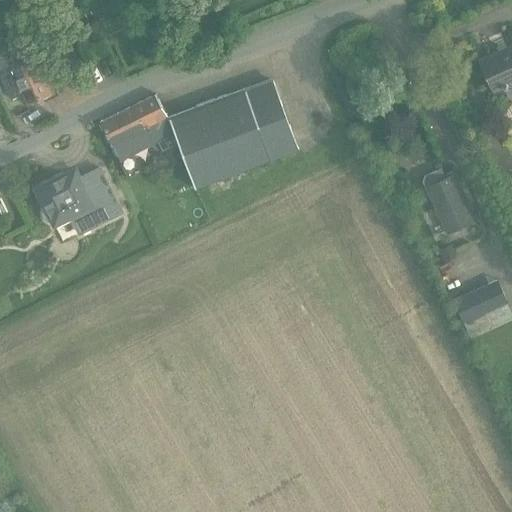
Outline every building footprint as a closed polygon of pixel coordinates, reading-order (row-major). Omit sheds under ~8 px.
[(184,22),(179,11),(170,14),(176,26),(184,22)] [(511,44),(479,60),(493,92),(503,88),(507,97),(511,94),(511,44)] [(51,93),(46,83),(54,79),(43,55),(0,75),(0,77),(10,99),(21,94),(26,105),(51,93)] [(272,81),(226,98),(225,94),(195,105),(196,109),(168,120),(175,137),(194,188),(298,149),(272,81)] [(175,137),(168,120),(166,116),(155,94),(100,121),(120,161),(166,138),(168,141),(175,137)] [(500,149),(502,167),(511,165),(511,163),(510,148),(500,149)] [(99,168),(78,178),(74,170),(36,190),(46,209),(43,213),(47,220),(52,221),(54,225),(70,217),(79,233),(121,212),(99,168)] [(446,233),(475,219),(454,174),(441,180),(437,170),(424,176),(422,181),(446,233)] [(451,245),(439,250),(444,261),(456,256),(451,245)] [(474,289),(491,280),(480,259),(463,268),(474,289)] [(491,294),(448,314),(461,339),(505,318),(491,294)]
